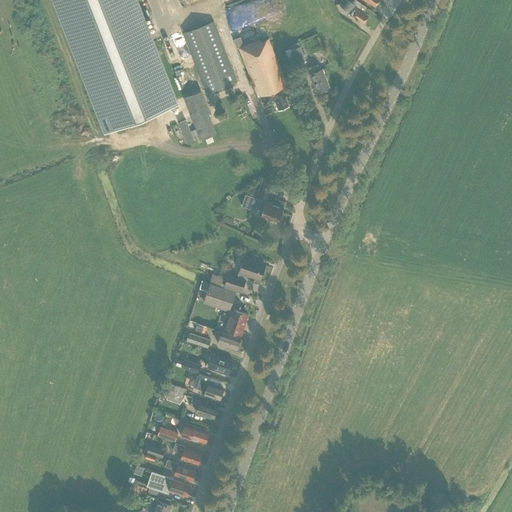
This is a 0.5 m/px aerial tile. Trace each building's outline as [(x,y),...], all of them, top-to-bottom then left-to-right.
[(52,0),(105,135),(177,107),(135,0),(52,0)] [(349,8),(353,11),(350,16),(356,20),(357,19),(363,23),(368,15),(363,12),(366,7),(356,0),(342,0),(340,4),(348,10),(349,8)] [(207,92),(237,81),(214,21),(183,33),(207,92)] [(286,97),(290,95),(268,39),(261,41),(260,39),(244,46),(240,37),(233,39),(237,49),(239,48),(258,96),(260,95),(264,106),(275,101),(278,109),(289,105),(286,97)] [(298,64),(306,61),(300,46),(293,49),(298,64)] [(292,48),(285,50),(290,64),(296,62),(292,48)] [(173,71),(183,96),(193,91),(190,84),(201,80),(193,63),(173,71)] [(317,91),(329,87),(322,69),(320,69),(318,64),(308,68),(311,73),(310,73),(317,91)] [(200,138),(215,132),(200,91),(185,96),(200,138)] [(274,181),(263,177),(257,195),(268,199),(274,181)] [(281,213),(283,207),(246,194),(242,206),(252,209),(252,208),(255,209),(256,206),(263,209),(261,214),(263,215),(263,216),(268,218),(268,217),(279,220),(279,219),(280,219),(282,214),(281,213)] [(265,265),(244,257),(237,277),(228,274),(225,284),(242,289),(247,274),(260,279),(265,265)] [(202,280),(200,287),(208,290),(210,283),(202,280)] [(208,290),(204,302),(229,310),(235,291),(210,283),(208,290)] [(242,334),(248,314),(233,309),(226,329),(242,334)] [(221,332),(216,330),(214,335),(219,337),(218,342),(237,349),(240,338),(221,332)] [(210,339),(196,334),(189,332),(186,340),(208,347),(210,339)] [(228,375),(233,360),(214,354),(210,368),(228,375)] [(200,372),(202,366),(187,361),(185,367),(200,372)] [(220,399),(223,388),(208,383),(210,377),(199,373),(195,386),(206,389),(204,393),(220,399)] [(166,382),(164,387),(185,395),(187,389),(166,382)] [(181,401),(184,397),(185,395),(164,387),(162,394),(168,396),(167,397),(181,401)] [(213,418),(216,408),(200,402),(200,400),(192,398),(190,403),(198,406),(196,412),(213,418)] [(205,442),(209,432),(194,427),(195,425),(185,422),(181,436),(190,439),(191,437),(205,442)] [(178,432),(161,426),(157,435),(175,441),(178,432)] [(198,464),(201,453),(183,447),(184,445),(175,442),(173,449),(182,453),(180,457),(198,464)] [(165,450),(149,444),(147,451),(162,456),(165,450)] [(147,452),(145,457),(154,460),(156,455),(147,452)] [(192,480),(196,471),(178,465),(179,463),(167,459),(165,466),(176,469),(174,474),(192,480)] [(152,470),(147,485),(149,486),(159,490),(168,493),(169,490),(180,493),(182,494),(182,493),(187,495),(191,486),(183,483),(183,482),(173,479),(173,478),(164,474),(152,470)] [(149,486),(147,492),(158,495),(159,490),(149,486)] [(168,511),(171,505),(157,500),(158,498),(151,495),(146,511),(149,511),(168,511)]
